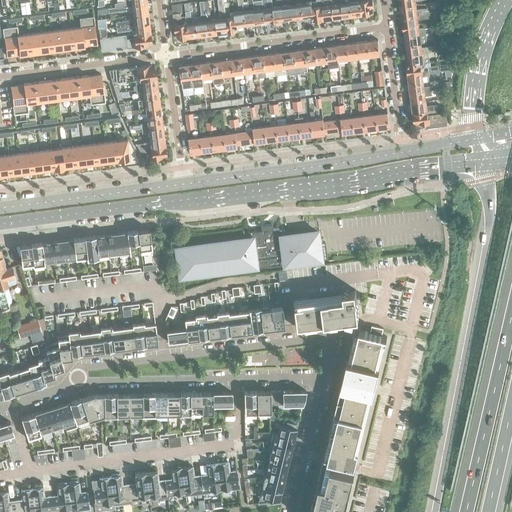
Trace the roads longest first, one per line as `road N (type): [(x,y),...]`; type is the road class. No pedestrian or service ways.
road 1 (secondary): [(0,224),(479,165)]
road 2 (motorway): [(479,165),(489,219),(434,511)]
road 3 (residential): [(324,377),(332,345),(320,336),(90,365),(78,379)]
road 4 (secondary): [(473,138),(184,184)]
road 5 (residential): [(78,379),(324,377)]
road 6 (residential): [(166,53),(385,25)]
road 7 (motorway): [(511,307),(464,511)]
road 8 (secondary): [(184,184),(0,206)]
road 9 (residential): [(0,76),(166,53)]
road 10 (secondary): [(503,0),(479,56),(473,138)]
road 11 (residential): [(324,377),(290,511)]
road 12 (residential): [(184,184),(166,53)]
